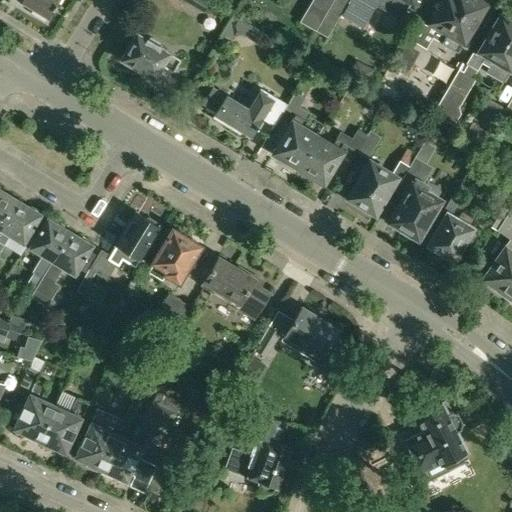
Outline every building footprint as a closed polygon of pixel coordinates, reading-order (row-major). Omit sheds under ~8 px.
[(22,0),(46,14),(50,7),(51,7),(55,2),(54,1),(55,0),(22,0)] [(339,15),(341,16),(350,0),(312,0),(300,23),(326,38),(339,15)] [(363,28),(376,5),(386,11),(390,4),(404,12),(409,3),(412,4),(415,1),(417,2),(418,0),(350,0),(341,16),(363,28)] [(441,0),(427,26),(417,20),(406,37),(426,49),(432,38),(458,53),(485,4),(483,3),(483,0),(441,0)] [(473,52),(466,64),(465,65),(462,71),(458,68),(433,112),(453,124),(460,112),(459,106),(475,78),(472,77),(481,62),(488,67),(486,72),(503,81),(509,70),(511,71),(511,68),(511,17),(501,11),(477,54),(473,52)] [(223,41),(225,37),(231,40),(234,36),(241,33),(258,43),(263,34),(232,16),(221,34),(223,35),(220,39),(223,41)] [(170,52),(159,46),(137,33),(121,59),(154,79),(163,64),(174,70),(180,60),(169,53),(170,52)] [(394,62),(408,70),(419,52),(404,44),(394,62)] [(312,64),(326,73),(333,63),(318,54),(312,64)] [(286,108),(289,103),(261,87),(249,108),(226,95),(225,95),(217,90),(210,91),(205,100),(206,105),(216,111),(212,117),(240,133),(242,130),(250,135),(251,136),(262,118),(273,125),(284,107),(286,108)] [(295,92),(289,103),(286,108),(300,116),(297,122),(292,119),(271,153),(286,162),(286,164),(291,168),(295,168),(298,169),(318,136),(304,127),(311,114),(300,107),(305,98),(295,92)] [(504,112),(482,99),(454,147),(475,161),(504,112)] [(366,136),(367,137),(358,153),(367,158),(380,137),(369,130),(366,136)] [(318,136),(298,169),(300,171),(300,173),(306,177),(309,177),(324,185),(344,152),(340,150),(343,144),(358,153),(367,137),(366,136),(358,131),(352,140),(341,133),(333,145),(318,136)] [(397,177),(401,180),(409,166),(412,162),(416,154),(407,149),(393,173),(370,160),(368,164),(364,164),(361,169),(362,172),(348,196),(350,198),(351,202),(357,205),(362,205),(376,213),(397,177)] [(409,166),(401,180),(395,191),(404,196),(389,220),(400,227),(398,231),(413,240),(415,236),(418,238),(440,200),(426,192),(430,186),(424,182),(429,172),(412,162),(409,166)] [(0,229),(18,200),(0,189),(0,229)] [(443,210),(446,211),(427,244),(440,252),(438,255),(448,261),(450,258),(453,259),(464,241),(467,242),(472,234),(470,233),(477,220),(461,211),(457,218),(452,215),(461,200),(452,194),(443,210)] [(0,229),(0,250),(9,235),(22,243),(40,213),(37,211),(36,209),(31,206),(27,206),(18,200),(0,229)] [(506,209),(496,203),(485,223),(495,229),(506,209)] [(511,207),(498,228),(511,236),(497,256),(496,255),(488,267),(488,268),(482,277),(495,286),(497,291),(501,293),(507,295),(508,296),(511,290),(511,207)] [(134,266),(159,226),(156,224),(156,220),(149,216),(145,218),(136,212),(110,255),(100,249),(89,268),(106,278),(115,263),(118,265),(122,258),(134,266)] [(27,282),(35,287),(69,231),(58,224),(58,222),(52,219),(50,219),(47,217),(29,247),(42,255),(32,271),(33,272),(27,282)] [(195,256),(193,255),(199,245),(186,237),(185,233),(178,229),(173,229),(171,228),(146,270),(162,279),(160,282),(173,290),(178,281),(179,282),(195,256)] [(74,273),(89,249),(92,244),(89,242),(88,240),(82,236),(78,236),(69,231),(35,287),(30,295),(46,304),(57,285),(53,282),(63,266),(74,273)] [(253,275),(253,277),(217,256),(200,285),(236,306),(237,304),(255,315),(269,291),(258,285),(261,280),(253,275)] [(149,339),(153,341),(165,321),(167,321),(180,300),(178,299),(168,293),(155,315),(156,315),(153,321),(158,324),(149,339)] [(167,321),(165,321),(153,341),(166,349),(191,307),(180,300),(167,321)] [(301,305),(283,335),(303,347),(300,352),(335,373),(352,345),(335,335),(339,328),(301,305)] [(0,327),(6,329),(12,331),(21,334),(26,319),(11,314),(9,321),(0,318),(0,327)] [(281,333),(269,326),(254,351),(266,358),(281,333)] [(12,331),(6,329),(0,327),(0,336),(4,337),(4,336),(7,337),(8,334),(11,335),(12,331)] [(139,335),(133,345),(144,351),(150,341),(139,335)] [(16,355),(31,360),(35,350),(19,345),(16,355)] [(136,351),(128,366),(143,374),(151,359),(136,351)] [(46,384),(36,380),(44,360),(34,356),(29,367),(28,366),(15,392),(26,396),(19,413),(14,411),(11,416),(16,418),(12,428),(25,434),(24,436),(35,441),(36,439),(38,440),(55,404),(40,398),(46,384)] [(146,372),(161,379),(166,368),(151,361),(146,372)] [(439,391),(435,382),(430,384),(429,380),(414,388),(422,404),(437,396),(435,393),(439,391)] [(61,391),(55,404),(38,440),(40,441),(39,444),(50,448),(51,446),(65,452),(86,403),(61,391)] [(130,439),(116,432),(100,468),(102,469),(100,472),(111,476),(112,473),(126,480),(129,473),(134,475),(137,468),(132,465),(147,432),(162,439),(179,402),(154,391),(138,426),(136,425),(130,439)] [(239,400),(228,395),(224,406),(235,411),(239,400)] [(439,461),(445,458),(450,468),(465,461),(460,451),(464,448),(453,427),(458,425),(460,420),(456,411),(450,410),(445,399),(416,414),(424,429),(404,439),(420,469),(439,460),(439,461)] [(98,467),(100,468),(116,432),(123,419),(96,407),(73,456),(87,462),(85,465),(97,470),(98,467)] [(255,417),(248,437),(242,451),(250,454),(242,475),(258,481),(258,482),(257,484),(258,486),(258,488),(259,489),(260,490),(262,491),(263,492),(265,493),(266,493),(267,493),(269,492),(270,492),(272,491),(273,490),(274,489),(274,488),(275,487),(290,447),(280,443),(288,422),(258,410),(255,417)]
